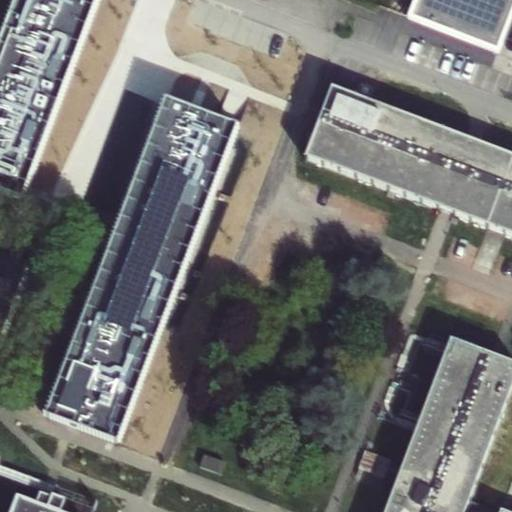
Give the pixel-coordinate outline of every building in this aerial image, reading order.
[(19,0),(0,50),(0,194),(21,202),(22,200),(28,185),(63,93),(98,0),(19,0)] [(511,0),(416,0),(410,18),(418,21),(501,53),(511,23),(511,0)] [(445,213),(453,216),(511,238),(511,160),(332,94),(323,120),(308,161),(438,210),(445,213)] [(74,429),(116,445),(189,253),(226,156),(235,132),(196,118),(166,106),(122,222),(120,229),(117,237),(47,419),(74,429)] [(0,304),(8,284),(0,280),(0,304)] [(493,511),(470,503),(511,391),(511,368),(488,359),(451,345),(388,511),(493,511)] [(390,463),(365,454),(358,471),(383,480),(390,463)] [(0,478),(42,494),(36,508),(47,511),(61,511),(64,504),(53,499),(56,491),(49,488),(0,469),(0,478)] [(12,511),(47,511),(36,508),(17,500),(12,511)]
